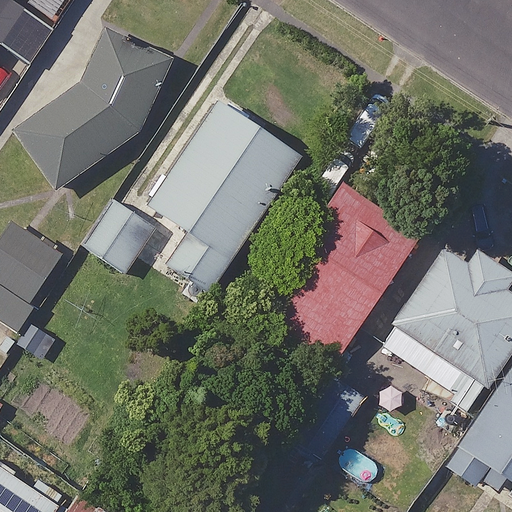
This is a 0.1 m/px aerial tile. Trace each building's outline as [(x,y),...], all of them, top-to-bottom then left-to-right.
[(14,0),(0,0),(0,43),(1,43),(31,63),(54,28),(13,1),(14,0)] [(173,66),(116,33),(81,85),(17,133),(59,188),(134,132),(173,66)] [(302,155),(221,101),(152,205),(191,231),(169,264),(211,292),(302,155)] [(421,230),(348,183),(262,316),(336,363),(421,230)] [(153,227),(112,202),(86,247),(127,272),(153,227)] [(61,254),(13,223),(0,244),(0,319),(14,328),(61,254)] [(511,348),(511,287),(453,246),(385,344),(434,378),(429,385),(468,412),(511,348)] [(511,368),(447,464),(500,500),(511,483),(511,368)] [(366,399),(331,373),(287,433),(321,458),(366,399)] [(91,511),(0,454),(0,511),(91,511)]
